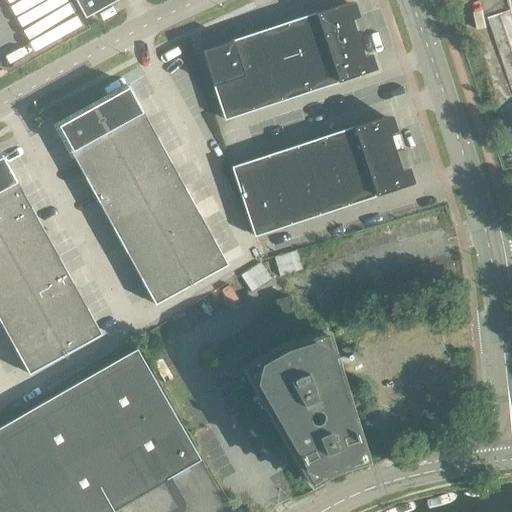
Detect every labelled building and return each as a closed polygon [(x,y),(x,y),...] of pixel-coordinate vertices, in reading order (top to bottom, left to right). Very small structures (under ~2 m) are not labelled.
[(74,0),(84,18),(117,0),(74,0)] [(369,54),(363,56),(351,20),(357,18),(352,1),(201,51),(224,120),(374,70),(369,54)] [(511,10),(497,15),(511,60),(511,10)] [(154,305),(226,266),(127,86),(55,126),(154,305)] [(407,168),(400,170),(388,134),(395,132),(389,115),(231,168),(254,236),(412,184),(407,168)] [(0,323),(28,375),(100,335),(1,156),(0,156),(0,323)] [(295,319),(289,297),(275,301),(282,323),(295,319)] [(364,459),(357,437),(324,333),(282,346),(243,369),(258,394),(250,399),(264,424),(273,420),(297,463),(309,483),(329,471),(342,466),(364,459)] [(136,349),(0,427),(0,511),(175,511),(176,511),(179,509),(180,506),(179,502),(166,479),(199,460),(136,349)]
